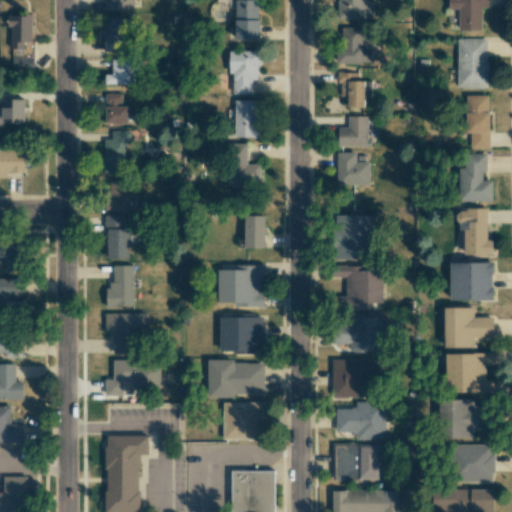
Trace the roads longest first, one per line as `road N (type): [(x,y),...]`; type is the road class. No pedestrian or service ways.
road 1 (residential): [(63,0),(70,511)]
road 2 (residential): [(297,0),(297,511)]
